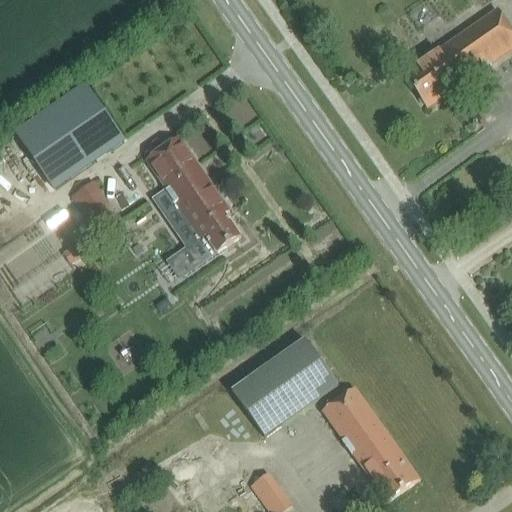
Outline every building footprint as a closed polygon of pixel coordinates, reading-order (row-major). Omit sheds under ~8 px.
[(385,0),(401,23),(436,0),(385,0)] [(427,110),(511,51),(511,35),(497,13),(405,77),(427,110)] [(124,144),(84,90),(17,140),(57,194),(124,144)] [(181,281),(240,239),(224,216),(229,213),(178,140),(145,163),(201,241),(168,264),(181,281)] [(114,221),(90,190),(74,201),(98,233),(114,221)] [(73,237),(56,248),(65,261),(81,251),(73,237)] [(168,318),(182,341),(201,330),(187,307),(168,318)] [(264,440),(338,389),(305,340),(231,392),(264,440)] [(386,505),(419,482),(355,391),(322,413),(386,505)] [(268,475),(251,487),(265,511),(288,511),(292,509),(268,475)]
